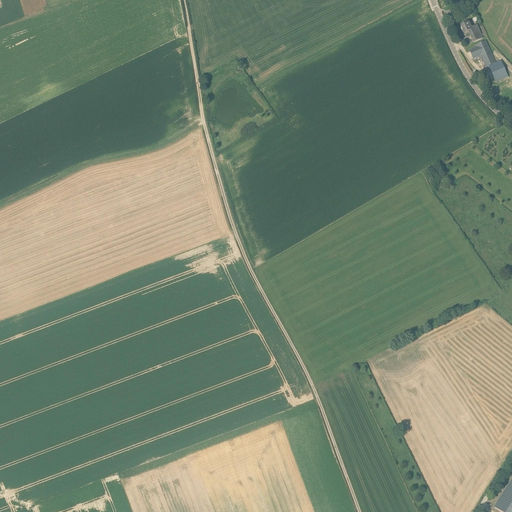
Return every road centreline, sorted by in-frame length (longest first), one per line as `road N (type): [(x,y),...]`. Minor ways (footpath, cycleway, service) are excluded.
road 1 (track): [(359,511),(311,382),(237,240),(203,122)]
road 2 (unclassified): [(511,124),(465,73),(432,0)]
road 3 (track): [(203,122),(183,0)]
